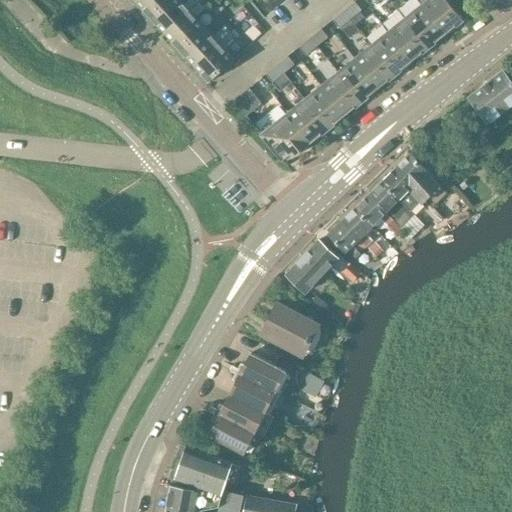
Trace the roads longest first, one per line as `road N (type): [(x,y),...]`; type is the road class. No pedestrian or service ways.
road 1 (tertiary): [(122,511),(142,445),(219,312),(297,213)]
road 2 (tertiary): [(297,213),(101,0)]
road 3 (tertiary): [(297,213),(396,121),(511,33)]
